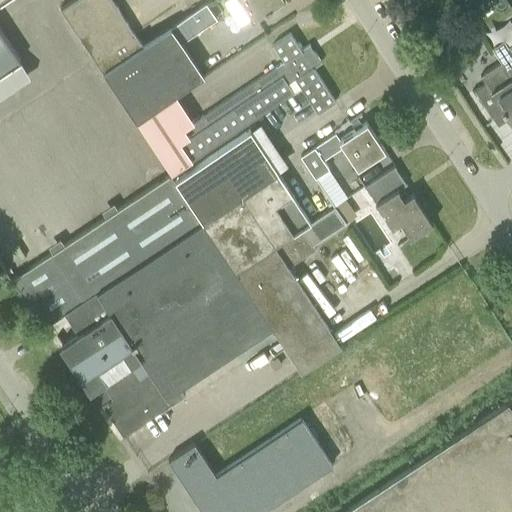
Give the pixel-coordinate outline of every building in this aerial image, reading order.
[(0,0),(0,70),(18,58),(0,29),(0,2),(3,0),(0,0)] [(101,69),(142,44),(112,0),(70,0),(60,7),(101,69)] [(135,120),(166,100),(203,75),(181,41),(217,16),(206,0),(142,44),(101,69),(135,120)] [(239,0),(250,17),(252,19),(264,10),(265,11),(271,8),(270,7),(280,0),(239,0)] [(426,34),(438,26),(431,15),(419,23),(426,34)] [(317,111),(335,100),(313,66),(321,61),(309,44),(301,49),(300,47),(302,46),(299,42),(297,43),(290,32),(272,44),(283,61),(183,127),(189,135),(181,141),(192,158),(301,87),(317,111)] [(510,76),(511,78),(511,33),(492,48),(510,76)] [(511,123),(511,78),(510,76),(491,89),(486,81),(474,89),(491,114),(501,107),(511,123)] [(316,176),(327,168),(329,168),(323,158),(343,145),(357,166),(384,148),(366,121),(339,138),(335,132),(301,154),(316,176)] [(173,177),(202,220),(279,169),(251,127),(173,177)] [(427,225),(432,221),(412,191),(403,197),(397,188),(406,182),(395,164),(364,185),(391,226),(399,221),(409,236),(423,227),(424,229),(428,226),(427,225)] [(83,375),(234,270),(293,232),(275,204),(294,192),(279,169),(202,220),(137,263),(73,306),(86,326),(61,342),(83,375)] [(42,326),(73,306),(137,263),(202,220),(173,177),(170,173),(105,215),(10,278),(42,326)] [(312,219),(301,227),(312,243),(313,243),(346,221),(335,204),(312,219)] [(340,343),(331,328),(288,264),(315,247),(313,243),(312,243),(301,227),(234,270),(273,328),(300,370),(340,343)] [(123,434),(165,406),(185,393),(180,387),(271,327),(272,329),(273,328),(234,270),(83,375),(123,434)] [(511,511),(511,397),(339,511),(511,511)] [(203,511),(256,511),(331,461),(299,415),(215,472),(193,440),(167,458),(192,495),(191,496),(198,507),(199,506),(203,511)]
